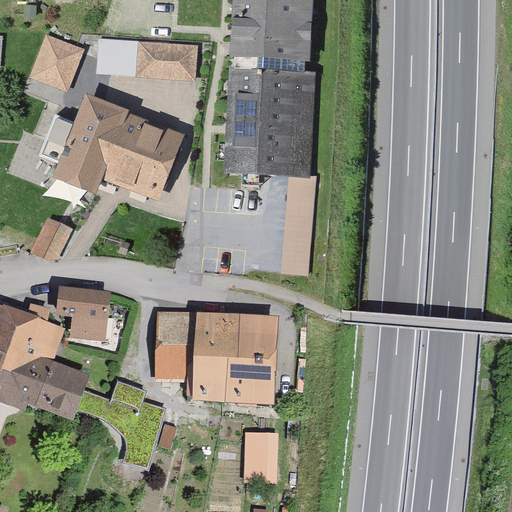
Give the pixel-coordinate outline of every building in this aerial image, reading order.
[(290,176),(305,177),(311,75),(304,75),(306,46),(309,46),(311,23),(308,22),(309,4),(286,2),(285,0),(260,0),(261,1),(240,0),(237,0),(237,19),(234,19),(232,42),(235,42),(236,59),(232,108),(229,108),(227,136),(230,136),(228,173),(290,176)] [(34,76),(66,89),(81,52),(48,39),(34,76)] [(139,78),(139,75),(141,45),(142,43),(99,40),(96,75),(139,78)] [(141,45),(139,75),(193,79),(195,49),(141,45)] [(62,167),(60,172),(96,186),(101,173),(155,194),(177,141),(121,119),(123,115),(88,101),(79,125),(63,119),(59,131),(51,128),(39,157),(62,167)] [(305,177),(290,176),(282,273),(306,275),(314,177),(305,177)] [(49,263),(56,262),(70,235),(51,226),(36,257),(49,263)] [(104,339),(108,295),(61,290),(59,312),(75,314),(73,328),(81,329),(80,336),(104,339)] [(29,317),(0,307),(0,349),(16,355),(0,392),(0,398),(24,407),(27,399),(38,403),(53,366),(44,363),(48,352),(21,343),(29,317)] [(31,308),(29,317),(21,343),(48,352),(56,327),(46,324),(49,313),(31,308)] [(198,317),(197,322),(195,369),(189,369),(188,402),(193,403),(193,397),(271,401),(275,321),(198,317)] [(184,369),(189,369),(195,369),(197,322),(158,321),(156,378),(183,379),(184,369)] [(0,392),(16,355),(0,349),(0,392)] [(83,378),(53,366),(38,403),(70,415),(80,387),(83,378)] [(80,387),(75,406),(85,410),(99,415),(112,422),(128,439),(124,460),(148,468),(167,407),(143,398),(146,389),(118,378),(109,398),(80,387)] [(177,428),(165,424),(158,445),(171,449),(177,428)] [(277,430),(244,430),(244,481),(277,481),(277,430)]
